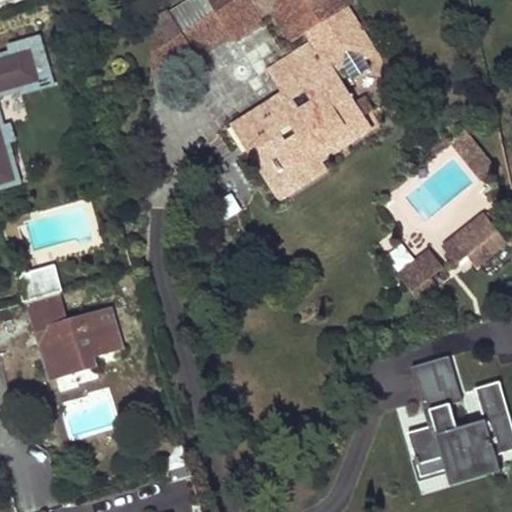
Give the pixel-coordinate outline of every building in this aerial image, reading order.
[(246,0),(211,0),(236,38),(261,22),(257,16),(269,8),(263,0),(249,0),(247,1),(246,0)] [(346,0),(263,0),(269,8),(270,10),(274,8),(293,38),(308,29),(319,45),(276,73),(294,102),(307,94),(316,108),(291,123),(281,107),(254,123),(265,141),(253,149),(263,165),(259,168),(270,185),(274,182),(279,191),(318,166),(313,157),(364,126),(360,121),(363,119),(350,98),(347,100),(332,75),(345,68),(362,57),(371,52),(342,5),(348,1),(346,0)] [(214,4),(176,29),(196,58),(234,34),(214,4)] [(0,186),(9,183),(8,180),(14,178),(14,175),(15,175),(6,144),(12,143),(7,127),(1,129),(0,127),(0,93),(25,87),(26,90),(40,86),(39,81),(51,78),(40,43),(14,50),(16,57),(0,61),(0,186)] [(370,70),(362,57),(345,68),(353,81),(370,70)] [(365,98),(354,104),(363,118),(374,112),(365,98)] [(254,123),(242,131),(253,149),(265,141),(254,123)] [(467,153),(476,145),(466,133),(456,140),(467,153)] [(467,153),(456,140),(453,143),(482,179),(495,168),(476,145),(467,153)] [(1,222),(8,244),(22,240),(18,225),(33,221),(31,214),(1,222)] [(477,263),(505,242),(485,217),(445,249),(457,264),(470,254),(477,263)] [(443,269),(430,253),(400,276),(419,300),(436,287),(430,279),(443,269)] [(461,291),(457,315),(486,320),(495,270),(456,264),(452,289),(461,291)] [(58,294),(64,292),(57,266),(32,273),(30,267),(15,271),(25,304),(29,302),(58,294)] [(29,302),(41,344),(52,341),(49,329),(67,324),(58,294),(29,302)] [(52,341),(41,344),(52,379),(77,372),(75,362),(95,356),(123,348),(112,310),(67,324),(49,329),(52,341)] [(98,366),(95,356),(75,362),(77,372),(98,366)] [(511,458),(511,422),(500,381),(463,391),(453,356),(412,368),(429,425),(406,431),(419,479),(447,471),(451,484),(501,470),(499,463),(511,458)] [(170,465),(171,470),(188,465),(183,449),(178,451),(170,465)]
